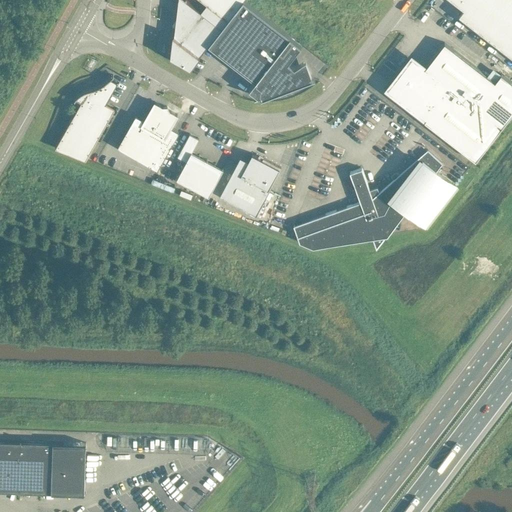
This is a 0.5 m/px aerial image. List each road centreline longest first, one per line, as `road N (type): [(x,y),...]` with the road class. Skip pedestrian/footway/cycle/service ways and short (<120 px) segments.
road 1 (unclassified): [(407,0),(332,94),(284,123),(232,116),(125,56)]
road 2 (motorway): [(511,328),(377,504)]
road 3 (motorway): [(401,511),(511,366)]
road 4 (tertiary): [(0,163),(74,29)]
